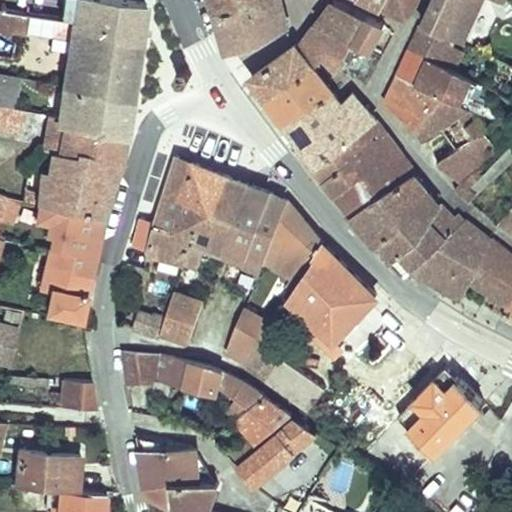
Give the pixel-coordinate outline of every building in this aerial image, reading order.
[(3,0),(1,15),(0,21),(0,28),(9,30),(12,11),(73,21),(72,31),(141,40),(147,1),(135,0),(3,0)] [(211,0),(215,10),(249,2),(254,17),(284,9),(281,0),(211,0)] [(337,0),(332,0),(318,21),(353,40),(366,14),(337,0)] [(384,0),(382,6),(406,17),(415,0),(384,0)] [(432,0),(421,23),(452,36),(463,11),(439,0),(432,0)] [(439,0),(463,11),(468,0),(439,0)] [(249,2),(215,10),(226,43),(229,54),(259,45),(289,28),(284,9),(254,17),(249,2)] [(366,14),(353,40),(372,49),(385,23),(366,14)] [(353,40),(318,21),(307,38),(307,39),(325,54),(339,67),(341,64),(353,40)] [(421,23),(410,49),(446,66),(459,72),(469,52),(454,43),(456,38),(452,36),(421,23)] [(65,84),(64,86),(66,86),(102,92),(132,97),(141,40),(72,31),(65,84)] [(506,32),(497,56),(503,59),(511,63),(511,34),(511,35),(506,32)] [(353,40),(341,64),(370,80),(383,55),(372,49),(353,40)] [(254,76),(271,97),(316,65),(301,47),(297,43),(254,76)] [(410,49),(399,74),(435,90),(446,66),(410,49)] [(503,59),(497,56),(494,63),(500,66),(503,59)] [(500,66),(489,87),(511,98),(511,97),(511,63),(503,59),(500,66)] [(316,65),(271,97),(284,115),(289,122),(335,90),(316,65)] [(182,66),(178,74),(181,79),(182,80),(190,81),(193,76),(193,73),(189,66),(182,66)] [(446,66),(435,90),(436,91),(441,94),(447,96),(459,72),(446,66)] [(0,103),(16,107),(22,76),(0,71),(0,103)] [(435,90),(399,74),(386,102),(415,126),(441,94),(436,91),(435,90)] [(66,86),(64,86),(61,111),(56,110),(55,115),(60,116),(59,123),(110,132),(127,136),(132,97),(102,92),(66,86)] [(335,90),(289,122),(305,146),(343,114),(337,107),(344,101),(335,90)] [(343,114),(305,146),(319,165),(351,138),(376,117),(354,91),(344,101),(337,107),(343,114)] [(441,94),(415,126),(425,140),(472,108),(471,107),(447,96),(441,94)] [(16,107),(0,103),(0,115),(25,121),(27,109),(16,107)] [(472,108),(425,140),(425,141),(439,160),(485,129),(488,127),(487,126),(472,108)] [(55,115),(50,114),(47,148),(54,149),(123,159),(127,136),(110,132),(59,123),(60,116),(55,115)] [(376,117),(351,138),(360,150),(387,130),(376,117)] [(485,129),(439,160),(464,180),(475,168),(497,147),(485,129)] [(351,138),(319,165),(339,192),(368,166),(376,176),(405,154),(405,153),(387,130),(360,150),(351,138)] [(163,148),(133,244),(151,251),(159,224),(180,155),(163,148)] [(50,204),(104,216),(122,160),(123,159),(54,149),(52,169),(45,169),(45,173),(43,194),(43,203),(50,204)] [(368,166),(339,192),(355,212),(416,172),(418,170),(405,154),(376,176),(368,166)] [(198,162),(180,155),(159,224),(175,229),(186,196),(198,162)] [(231,175),(198,162),(186,196),(208,204),(219,208),(231,176),(231,175)] [(475,168),(464,180),(471,186),(482,175),(482,174),(475,168)] [(30,170),(26,190),(34,192),(38,171),(30,170)] [(416,172),(355,212),(379,242),(406,222),(419,238),(441,202),(416,172)] [(194,234),(186,258),(185,261),(194,263),(196,259),(199,260),(207,241),(225,248),(250,183),(231,176),(219,208),(208,204),(194,234)] [(471,186),(464,180),(456,187),(463,194),(471,186)] [(250,183),(225,248),(224,251),(248,258),(249,255),(266,261),(268,257),(291,200),(290,199),(275,192),(250,183)] [(26,190),(24,198),(43,203),(43,194),(34,192),(26,190)] [(7,195),(0,215),(0,237),(7,239),(21,198),(7,195)] [(159,224),(151,251),(186,258),(194,234),(208,204),(186,196),(175,229),(159,224)] [(301,212),(291,200),(268,257),(266,261),(272,264),(282,271),(291,279),(286,288),(292,291),(324,243),(326,241),(301,212)] [(419,238),(393,259),(408,275),(414,269),(466,219),(458,212),(455,215),(443,200),(441,202),(419,238)] [(59,266),(91,274),(104,216),(50,204),(48,214),(59,217),(52,247),(63,249),(59,266)] [(466,219),(414,269),(466,296),(474,278),(494,238),(477,225),(468,220),(466,219)] [(406,222),(379,242),(393,259),(419,238),(406,222)] [(511,251),(494,238),(474,278),(497,292),(500,294),(510,300),(511,300),(511,251)] [(354,273),(324,243),(292,291),(287,299),(280,310),(305,329),(312,320),(336,339),(377,295),(354,273)] [(81,317),(91,274),(59,266),(63,249),(52,247),(52,248),(43,285),(69,290),(63,314),(81,317)] [(292,291),(286,288),(281,295),(287,299),(292,291)] [(165,326),(164,328),(190,338),(205,300),(176,290),(165,326)] [(246,307),(228,352),(247,359),(257,344),(273,319),(246,307)] [(0,356),(10,358),(18,324),(0,320),(0,356)] [(147,329),(162,334),(164,328),(165,326),(149,320),(147,329)] [(343,345),(336,339),(312,320),(305,329),(335,354),(343,345)] [(247,359),(244,364),(261,376),(311,409),(324,389),(295,369),(257,344),(247,359)] [(154,351),(119,350),(119,353),(128,391),(142,398),(140,384),(158,387),(160,379),(171,379),(176,361),(182,362),(183,359),(154,351)] [(212,366),(183,359),(182,362),(176,361),(171,379),(160,379),(219,394),(220,389),(242,400),(240,407),(235,404),(232,411),(239,415),(266,392),(257,387),(242,379),(238,378),(212,366)] [(398,479),(403,482),(435,450),(436,450),(485,399),(448,363),(415,397),(426,408),(410,425),(373,463),(398,479)] [(80,407),(99,408),(93,380),(64,377),(62,405),(76,406),(80,407)] [(142,398),(128,391),(129,397),(132,405),(143,403),(142,398)] [(266,392),(239,415),(239,416),(258,443),(295,411),(266,392)] [(399,414),(361,455),(373,463),(410,425),(426,408),(415,397),(399,414)] [(490,409),(483,416),(494,428),(501,420),(490,409)] [(239,467),(255,486),(297,450),(288,441),(295,435),(288,427),(239,467)] [(24,449),(20,483),(64,488),(76,489),(79,456),(24,449)] [(174,449),(142,449),(142,451),(149,496),(174,507),(172,479),(203,479),(199,450),(174,449)] [(214,478),(203,479),(172,479),(174,507),(174,511),(177,511),(211,511),(212,510),(213,509),(216,477),(214,478)] [(76,489),(64,488),(62,508),(50,508),(49,511),(106,511),(108,493),(76,489)] [(11,502),(9,511),(30,511),(32,505),(11,502)]
